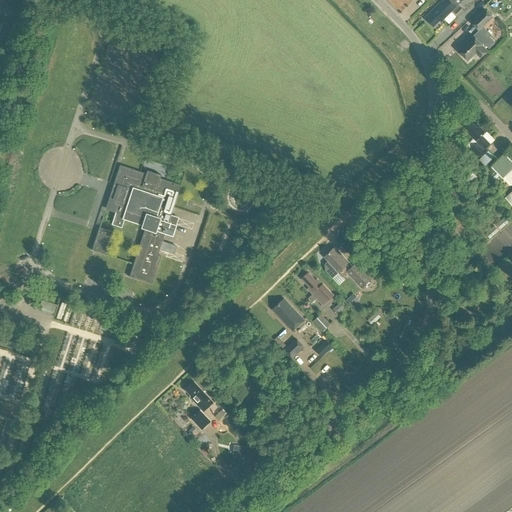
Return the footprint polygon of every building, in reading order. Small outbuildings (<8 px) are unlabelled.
[(428,20),(435,27),(441,20),(442,22),(453,11),(456,14),(463,8),(459,4),(454,0),(444,0),(443,2),(442,1),(428,16),(430,18),(428,20)] [(0,12),(15,17),(17,9),(0,4),(0,12)] [(485,9),(471,23),(479,31),(493,18),(485,9)] [(0,39),(5,41),(10,24),(2,22),(0,28),(0,39)] [(481,57),(488,50),(475,36),(459,50),(469,61),(477,53),(481,57)] [(479,156),(492,145),(483,136),(486,133),(480,126),(478,127),(473,121),(467,127),(471,132),(469,133),(479,143),(473,150),(479,156)] [(483,165),(491,157),(486,151),(477,159),(483,165)] [(503,179),(511,170),(511,160),(505,154),(491,167),(503,179)] [(129,277),(151,284),(161,256),(157,255),(164,234),(172,237),(176,225),(168,222),(170,216),(180,185),(160,178),(161,175),(147,170),(146,174),(120,165),(114,183),(117,185),(112,199),(119,201),(111,225),(121,228),(124,218),(143,224),(143,227),(145,228),(129,277)] [(461,179),(468,185),(476,177),(470,170),(461,179)] [(91,250),(106,255),(113,232),(99,228),(91,250)] [(362,288),(372,278),(357,262),(351,268),(347,264),(349,262),(337,250),(335,251),(333,249),(326,256),(330,260),(326,264),(326,271),(333,278),(339,272),(343,277),(348,273),(362,288)] [(324,305),(334,295),(324,284),(323,285),(318,280),(316,282),(308,274),(302,280),(310,288),(308,289),(324,305)] [(356,302),(359,299),(353,294),(346,301),(352,306),(356,302)] [(294,331),(305,320),(285,300),(276,308),(282,314),(280,316),(294,331)] [(338,315),(347,306),(342,301),(333,310),(338,315)] [(357,312),(362,307),(356,302),(352,306),(357,312)] [(321,314),(313,322),(323,332),(331,325),(321,314)] [(314,327),(309,331),(317,339),(321,335),(314,327)] [(147,347),(157,337),(149,329),(139,338),(147,347)] [(391,337),(387,342),(394,349),(398,345),(391,337)] [(292,360),(304,348),(296,339),(283,350),(292,360)] [(320,357),(331,347),(327,343),(316,353),(320,357)] [(244,373),(235,382),(244,391),(253,382),(244,373)] [(208,409),(213,404),(194,383),(186,390),(194,399),(193,400),(202,410),(206,406),(208,409)] [(191,419),(202,430),(211,421),(201,410),(191,419)] [(218,420),(226,414),(223,410),(215,417),(218,420)] [(249,456),(251,448),(239,446),(238,455),(249,456)]
